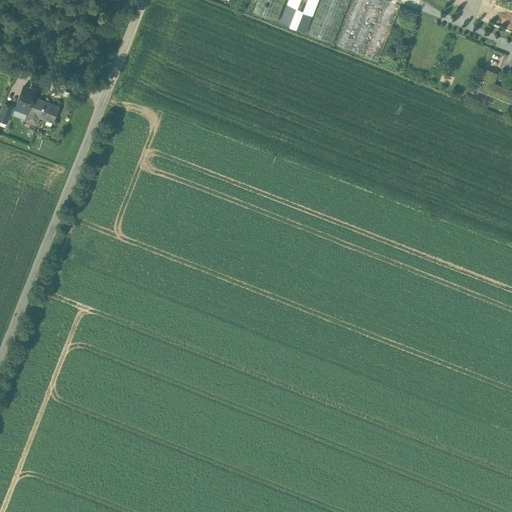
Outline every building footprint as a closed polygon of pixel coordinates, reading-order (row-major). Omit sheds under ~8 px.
[(285,0),(257,0),(253,11),(277,21),(285,0)] [(289,0),(281,22),(305,32),(317,0),(289,0)] [(349,0),(321,0),(309,33),(333,43),(349,0)] [(400,5),(387,0),(354,0),(337,44),(378,61),(400,5)] [(511,90),(511,91),(493,83),(497,73),(486,69),(478,90),(511,102),(511,90)] [(40,117),(53,123),(60,106),(34,96),(36,90),(24,85),(15,108),(27,112),(24,120),(37,125),(40,117)] [(0,114),(0,119),(7,122),(13,106),(4,103),(0,114)]
